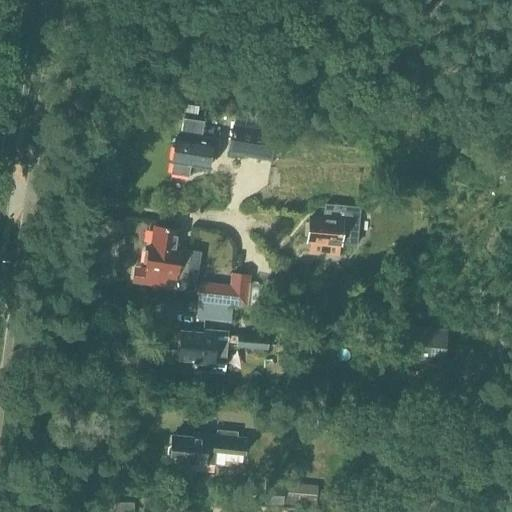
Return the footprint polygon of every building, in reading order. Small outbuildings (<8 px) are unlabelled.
[(172,161),(173,161),(171,174),(189,176),(191,164),(208,167),(210,153),(217,153),(219,138),(200,135),(202,124),(181,121),(179,137),(176,136),(172,161)] [(232,125),(227,155),(271,163),(276,133),(232,125)] [(511,161),(500,160),(499,172),(501,172),(499,184),(511,185),(511,161)] [(355,243),(357,202),(346,201),(345,219),(309,215),(306,241),(340,245),(341,242),(355,243)] [(131,281),(174,288),(186,290),(188,278),(198,280),(201,252),(180,249),(180,248),(177,248),(180,229),(154,225),(150,247),(149,247),(148,251),(144,251),(142,264),(146,265),(145,268),(134,266),(131,281)] [(200,282),(199,285),(198,300),(203,301),(231,303),(247,305),(250,274),(231,272),(229,285),(200,282)] [(203,301),(201,319),(229,321),(231,303),(203,301)] [(445,329),(407,326),(405,360),(443,363),(445,329)] [(181,331),(179,349),(171,349),(170,357),(178,358),(179,357),(193,358),(192,373),(224,375),(227,342),(236,342),(237,336),(228,335),(228,332),(210,331),(210,333),(181,331)] [(268,336),(237,333),(237,336),(236,342),(236,347),(267,350),(268,336)] [(511,367),(511,339),(500,341),(502,369),(511,367)] [(255,431),(280,432),(282,415),(257,413),(255,431)] [(368,422),(355,446),(390,465),(403,441),(368,422)] [(169,461),(203,463),(213,464),(215,450),(243,452),(244,441),(171,434),(170,446),(169,447),(168,456),(169,459),(169,461)] [(314,505),(316,484),(265,481),(265,501),(314,505)] [(115,501),(114,511),(132,511),(133,501),(115,501)]
